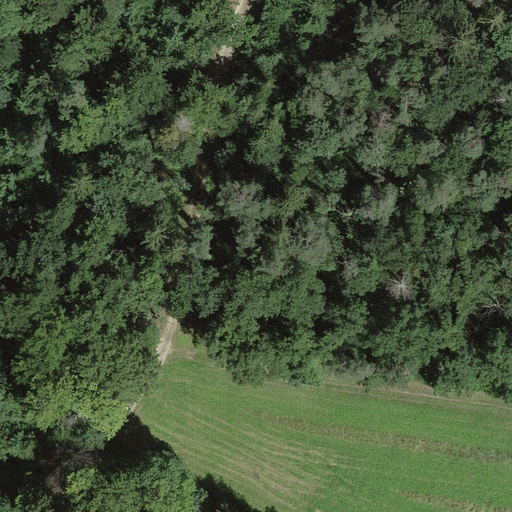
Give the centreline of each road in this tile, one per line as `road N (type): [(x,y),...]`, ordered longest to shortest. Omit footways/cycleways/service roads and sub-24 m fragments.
road 1 (track): [(0,286),(167,346),(41,511)]
road 2 (track): [(167,346),(251,0)]
road 3 (track): [(511,402),(167,346)]
